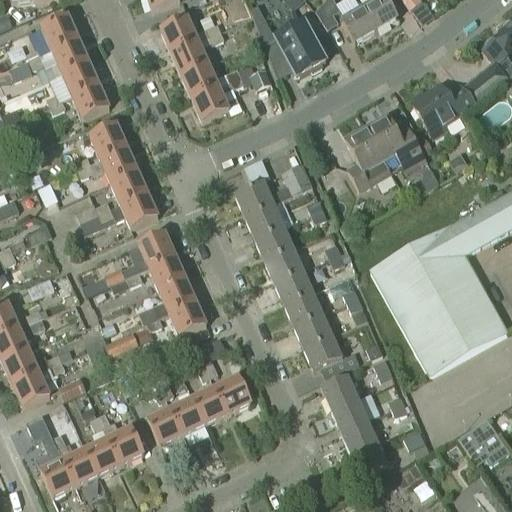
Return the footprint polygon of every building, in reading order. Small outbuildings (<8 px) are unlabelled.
[(59,0),(29,0),(31,10),(60,6),(59,0)] [(145,0),(151,17),(179,7),(176,0),(145,0)] [(277,0),(292,15),(302,5),(297,0),(277,0)] [(330,0),(315,16),(327,34),(338,28),(332,19),(340,15),(330,0)] [(382,0),(375,0),(360,9),(363,15),(375,36),(396,24),(384,3),(382,0)] [(397,0),(409,15),(420,6),(421,5),(417,0),(416,0),(397,0)] [(360,9),(338,22),(354,48),(375,36),(363,15),(360,9)] [(257,11),(249,15),(271,70),(284,63),(295,83),(309,75),(311,78),(321,72),(320,70),(325,67),(303,27),(300,29),(298,25),(283,34),(284,37),(274,43),(257,11)] [(6,18),(0,20),(0,35),(12,31),(6,18)] [(39,55),(26,61),(29,67),(78,45),(68,22),(41,34),(48,49),(38,53),(39,55)] [(187,24),(160,36),(170,60),(197,48),(208,43),(219,38),(216,31),(205,36),(204,33),(193,38),(187,24)] [(509,86),(496,71),(511,56),(511,24),(509,27),(509,26),(501,33),(503,36),(482,54),(494,68),(462,93),(475,110),(509,86)] [(219,38),(208,43),(211,50),(222,45),(219,38)] [(78,45),(29,67),(32,75),(43,70),(45,73),(56,68),(61,80),(88,68),(78,45)] [(197,48),(170,60),(180,82),(207,70),(197,48)] [(0,64),(15,59),(12,50),(0,54),(0,64)] [(32,81),(26,68),(9,76),(14,89),(32,81)] [(88,68),(61,80),(51,85),(58,100),(61,107),(71,102),(98,91),(88,68)] [(207,70),(180,82),(191,105),(218,93),(207,70)] [(236,76),(225,81),(228,88),(239,83),(236,76)] [(267,80),(255,84),(261,99),(273,94),(267,80)] [(239,83),(228,88),(231,95),(243,90),(239,83)] [(442,131),(475,110),(462,93),(461,93),(460,92),(446,101),(440,90),(422,101),(420,98),(412,103),(414,107),(410,109),(431,143),(445,134),(442,131)] [(98,91),(71,102),(81,125),(82,124),(82,126),(109,114),(98,91)] [(218,93),(191,105),(201,128),(228,116),(218,93)] [(58,100),(46,105),(49,112),(61,107),(58,100)] [(61,107),(49,112),(52,120),(64,114),(61,107)] [(387,123),(365,135),(383,166),(395,159),(402,172),(422,160),(421,158),(420,157),(415,149),(407,134),(399,138),(402,143),(399,145),(387,123)] [(116,131),(89,143),(99,166),(127,154),(116,131)] [(365,135),(344,147),(357,168),(346,175),(358,197),(390,179),(383,166),(365,135)] [(424,144),(415,149),(420,157),(421,158),(429,153),(424,144)] [(89,171),(78,176),(81,183),(92,178),(93,182),(104,177),(109,189),(137,177),(127,154),(99,166),(89,171)] [(86,164),(74,169),(78,176),(89,171),(86,164)] [(263,187),(234,200),(244,222),(273,209),(311,192),(301,169),(280,179),(286,191),(268,199),(263,187)] [(137,177),(109,189),(120,211),(147,199),(137,177)] [(61,192),(67,207),(88,200),(82,184),(61,192)] [(49,189),(37,194),(44,212),(57,206),(49,189)] [(511,197),(369,277),(428,382),(506,339),(463,261),(511,234),(511,197)] [(120,211),(109,216),(80,229),(85,240),(125,223),(130,234),(157,222),(147,199),(120,211)] [(13,205),(0,211),(0,225),(18,217),(13,205)] [(318,206),(306,211),(311,222),(314,230),(326,225),(318,206)] [(94,209),(75,217),(80,229),(109,216),(106,208),(95,213),(94,209)] [(273,209),(244,222),(253,244),(282,231),(273,209)] [(282,231),(253,244),(263,266),(301,249),(298,241),(289,245),(282,231)] [(30,251),(40,247),(34,236),(25,240),(30,251)] [(164,239),(137,251),(148,274),(175,262),(164,239)] [(91,265),(106,258),(98,241),(83,248),(91,265)] [(301,249),(263,266),(273,288),(302,275),(298,265),(309,260),(303,248),(301,249)] [(336,250),(325,255),(333,274),(344,269),(336,250)] [(0,265),(12,260),(9,253),(0,257),(0,265)] [(12,260),(0,265),(0,293),(0,292),(0,279),(5,277),(3,273),(15,267),(12,260)] [(175,262),(148,274),(158,297),(185,285),(175,262)] [(134,272),(123,277),(126,284),(137,279),(134,272)] [(103,282),(104,283),(108,292),(110,291),(126,284),(123,277),(121,274),(103,282)] [(302,275),(273,288),(283,310),(312,297),(302,275)] [(137,279),(126,284),(129,291),(140,286),(137,279)] [(126,284),(110,291),(113,298),(129,291),(126,284)] [(162,306),(136,317),(141,330),(145,328),(146,329),(158,324),(168,320),(195,308),(185,285),(158,297),(162,306)] [(57,287),(39,294),(44,307),(62,300),(57,287)] [(355,295),(342,301),(349,314),(352,321),(356,331),(368,325),(355,295)] [(312,297),(283,310),(293,333),(322,319),(312,297)] [(195,308),(168,320),(178,343),(205,331),(195,308)] [(8,310),(0,313),(0,341),(18,333),(8,310)] [(37,316),(25,321),(28,328),(40,323),(37,316)] [(322,319),(293,333),(303,355),(332,341),(322,319)] [(40,323),(28,328),(33,338),(45,333),(40,323)] [(158,324),(146,329),(149,336),(161,331),(158,324)] [(101,332),(105,341),(115,337),(111,328),(101,332)] [(28,355),(23,344),(18,333),(0,341),(0,364),(1,368),(28,355)] [(355,356),(368,349),(360,333),(347,340),(355,356)] [(109,364),(137,352),(132,340),(104,352),(109,364)] [(332,341),(303,355),(313,377),(320,373),(325,385),(359,370),(353,358),(341,363),(332,341)] [(84,351),(87,358),(103,351),(106,350),(103,343),(84,351)] [(220,344),(197,355),(205,372),(198,376),(204,388),(219,381),(211,365),(226,358),(220,344)] [(377,349),(365,353),(370,365),(382,360),(377,349)] [(103,351),(87,358),(93,371),(109,364),(104,352),(103,351)] [(28,355),(1,368),(12,390),(61,368),(57,361),(46,366),(44,362),(34,367),(28,355)] [(57,361),(61,368),(71,363),(68,356),(57,361)] [(126,361),(118,364),(123,375),(130,371),(126,361)] [(115,381),(122,377),(117,364),(109,368),(115,381)] [(384,365),(373,370),(377,379),(380,387),(392,382),(388,374),(384,365)] [(61,368),(12,390),(22,414),(49,401),(42,386),(64,376),(61,368)] [(123,381),(116,384),(125,403),(132,400),(123,381)] [(347,381),(320,393),(330,415),(357,403),(347,381)] [(79,383),(57,393),(63,406),(85,396),(79,383)] [(238,384),(216,394),(228,421),(251,410),(238,384)] [(167,389),(151,397),(157,409),(173,402),(167,389)] [(216,394),(193,405),(205,432),(228,421),(216,394)] [(400,402),(388,408),(394,423),(407,417),(400,402)] [(357,403),(330,415),(340,437),(367,425),(357,403)] [(193,405),(170,416),(183,443),(205,432),(193,405)] [(99,410),(93,412),(121,472),(143,461),(131,434),(118,440),(113,429),(108,431),(99,410)] [(105,446),(85,456),(98,483),(121,472),(93,412),(90,413),(95,423),(88,426),(93,438),(100,435),(105,446)] [(170,416),(147,426),(160,453),(183,443),(170,416)] [(42,422),(20,432),(29,453),(40,448),(51,472),(40,477),(53,504),(75,493),(52,445),(42,422)] [(367,425),(340,437),(350,460),(377,448),(367,425)] [(509,458),(486,425),(457,445),(474,471),(484,465),(489,471),(509,458)] [(429,458),(425,450),(420,437),(403,444),(409,457),(413,455),(417,463),(429,458)] [(60,441),(52,445),(75,493),(98,483),(85,456),(74,461),(69,451),(65,452),(60,441)] [(377,448),(350,460),(360,482),(387,470),(377,448)] [(455,503),(470,496),(464,484),(449,491),(455,503)]
